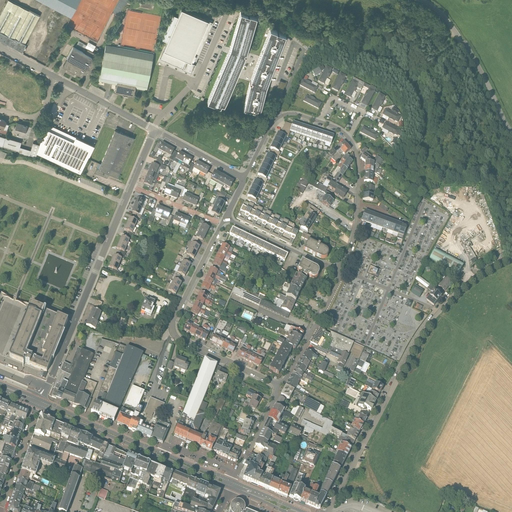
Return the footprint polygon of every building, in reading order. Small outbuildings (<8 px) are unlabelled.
[(14,38),(25,44),(40,15),(8,0),(0,15),(0,31),(3,33),(14,39),(14,38)] [(38,0),(71,18),(75,11),(80,0),(38,0)] [(121,0),(115,13),(118,15),(124,5),(125,6),(127,2),(129,4),(131,0),(121,0)] [(181,7),(160,58),(192,72),(196,61),(213,21),(181,7)] [(228,51),(207,102),(220,108),(221,104),(224,105),(226,99),(244,57),(245,54),(246,52),(256,16),(240,11),(240,13),(230,48),(228,51)] [(286,34),(270,28),(252,71),(245,103),(243,108),(256,111),(257,109),(261,110),(266,85),(267,80),(286,34)] [(0,39),(11,45),(14,38),(14,39),(3,33),(0,39)] [(25,44),(14,38),(11,45),(22,51),(21,51),(22,51),(25,44)] [(83,50),(86,45),(79,41),(76,46),(83,50)] [(88,42),(88,43),(85,47),(92,51),(95,46),(88,42)] [(105,45),(98,81),(112,83),(111,89),(123,95),(133,97),(135,88),(146,90),(147,85),(152,59),(153,55),(105,45)] [(67,59),(85,69),(86,69),(86,68),(89,69),(90,70),(95,61),(98,55),(87,50),(85,54),(73,47),(66,58),(67,59)] [(81,76),(85,69),(67,59),(63,66),(73,71),(72,72),(75,73),(75,72),(81,76)] [(321,74),(320,72),(324,70),(322,66),(318,68),(312,72),(315,77),(321,74)] [(332,69),(326,66),(318,81),(324,84),(332,69)] [(345,76),(340,73),(332,89),(338,92),(345,76)] [(363,87),(364,84),(353,79),(352,80),(345,95),(350,98),(355,88),(361,91),(363,87)] [(317,88),(302,80),(299,85),(314,93),(317,88)] [(278,90),(280,90),(284,92),(287,83),(282,81),(278,90)] [(367,106),(374,91),(369,88),(368,89),(361,104),(367,106)] [(379,94),(371,109),(377,112),(385,97),(379,94)] [(321,104),(306,96),(303,101),(318,109),(321,104)] [(400,117),(385,109),(382,115),(397,122),(400,117)] [(0,117),(0,132),(6,134),(8,125),(4,124),(5,121),(2,120),(2,119),(0,117)] [(27,126),(17,123),(14,132),(24,135),(27,126)] [(46,123),(37,154),(80,174),(94,145),(91,143),(75,136),(75,137),(53,126),(46,123)] [(400,131),(385,123),(382,128),(397,136),(400,131)] [(298,124),(295,133),(300,135),(303,126),(298,124)] [(303,126),(300,135),(305,136),(308,127),(303,126)] [(308,127),(305,136),(310,138),(313,129),(308,127)] [(378,135),(363,127),(360,133),(375,140),(378,135)] [(313,129),(310,138),(315,140),(318,131),(313,129)] [(96,168),(94,173),(106,178),(106,177),(108,173),(118,177),(134,138),(132,138),(115,131),(101,164),(99,169),(96,168)] [(318,131),(315,140),(320,141),(323,133),(318,131)] [(278,133),(275,138),(283,142),(286,137),(280,134),(278,133)] [(323,133),(320,141),(326,143),(328,134),(323,133)] [(328,134),(326,143),(331,145),(334,136),(328,134)] [(21,142),(5,137),(2,147),(18,151),(21,142)] [(275,138),(273,143),(281,147),(283,142),(275,138)] [(334,156),(337,153),(346,145),(344,141),(337,147),(334,149),(333,148),(328,153),(333,157),(334,156)] [(39,145),(33,143),(29,154),(36,156),(39,145)] [(273,143),(270,149),(272,150),(271,153),(279,156),(280,153),(278,152),(281,147),(273,143)] [(164,153),(168,147),(161,144),(158,150),(164,153)] [(344,155),(350,149),(346,145),(337,153),(334,156),(333,157),(331,159),(335,162),(340,156),(343,153),(344,155)] [(174,150),(168,147),(164,153),(170,156),(169,159),(172,161),(176,153),(173,151),(174,150)] [(365,148),(361,153),(363,155),(360,158),(365,162),(374,163),(374,162),(373,162),(371,160),(368,158),(370,156),(365,152),(367,150),(365,148)] [(178,164),(181,165),(182,163),(185,156),(179,153),(179,154),(176,153),(172,161),(178,164)] [(267,154),(265,159),(273,163),(276,158),(277,159),(279,156),(271,153),(270,155),(267,154)] [(334,180),(338,174),(343,167),(349,158),(346,155),(345,157),(344,157),(339,163),(339,164),(337,167),(331,175),(330,174),(328,177),(334,180)] [(185,156),(182,163),(184,164),(183,167),(189,170),(192,165),(190,163),(192,160),(185,156)] [(349,158),(343,167),(347,170),(352,162),(353,160),(352,159),(353,158),(350,156),(349,158)] [(379,166),(380,166),(383,161),(377,157),(373,162),(374,162),(379,166)] [(265,159),(262,165),(271,169),(273,163),(265,159)] [(149,171),(158,175),(161,169),(165,170),(165,171),(169,173),(170,172),(168,168),(162,165),(156,163),(154,166),(152,165),(149,171)] [(189,170),(190,170),(188,172),(191,174),(192,171),(194,169),(200,172),(203,166),(197,163),(195,166),(192,165),(189,170)] [(262,165),(260,170),(268,174),(271,169),(262,165)] [(204,178),(207,180),(210,174),(207,173),(209,169),(203,166),(200,172),(206,175),(204,178)] [(338,174),(342,177),(347,170),(343,167),(338,174)] [(378,169),(365,168),(364,172),(373,173),(373,174),(376,174),(381,178),(382,177),(380,175),(381,170),(378,169)] [(260,170),(257,175),(260,176),(258,179),(266,183),(267,180),(266,179),(268,174),(260,170)] [(153,180),(156,174),(149,171),(146,177),(153,180)] [(210,180),(216,184),(221,175),(214,172),(213,175),(210,174),(207,180),(205,184),(208,185),(210,180)] [(373,173),(364,172),(364,182),(372,182),(372,178),(373,174),(373,173)] [(420,177),(424,181),(424,182),(427,179),(427,180),(430,176),(426,172),(423,175),(422,175),(420,177)] [(342,177),(338,174),(334,180),(328,177),(326,181),(330,183),(329,186),(332,183),(335,185),(337,183),(342,177)] [(222,187),(224,185),(227,179),(221,175),(216,184),(222,187)] [(322,199),(323,200),(322,202),(329,207),(333,201),(328,198),(331,194),(326,191),(327,188),(317,182),(303,175),(294,189),(302,194),(305,188),(306,188),(307,185),(325,194),(324,196),(322,199)] [(143,187),(148,189),(152,191),(154,185),(155,185),(156,181),(153,180),(146,177),(144,184),(143,187)] [(167,178),(167,179),(165,184),(163,189),(165,190),(164,194),(170,196),(173,190),(167,187),(170,180),(167,178)] [(233,182),(227,179),(224,185),(230,188),(233,182)] [(255,181),(252,186),(260,190),(263,185),(264,186),(266,183),(258,179),(257,182),(255,181)] [(334,194),(342,199),(346,192),(335,185),(332,183),(329,186),(331,187),(330,188),(336,191),(334,194)] [(252,186),(250,191),(258,195),(260,190),(252,186)] [(173,190),(170,197),(177,199),(178,196),(181,197),(183,191),(181,190),(174,187),(173,190)] [(192,198),(185,195),(187,191),(184,190),(184,191),(183,191),(181,197),(184,198),(183,201),(189,204),(192,198)] [(250,191),(247,196),(250,197),(248,200),(256,204),(257,201),(256,200),(258,195),(250,191)] [(367,195),(363,194),(363,200),(373,201),(373,195),(373,191),(367,191),(367,195)] [(192,198),(189,204),(196,207),(196,205),(199,206),(204,194),(201,193),(198,200),(192,198)] [(216,196),(212,205),(221,210),(224,203),(222,202),(224,200),(216,196)] [(147,203),(148,200),(142,198),(141,200),(138,199),(135,205),(141,208),(144,210),(147,203)] [(243,206),(240,211),(246,214),(243,219),(242,221),(245,223),(246,221),(249,215),(252,210),(254,205),(249,203),(247,208),(243,206)] [(134,216),(135,216),(140,219),(141,216),(139,215),(141,208),(135,205),(132,212),(136,213),(134,216)] [(207,214),(213,217),(214,214),(218,216),(221,210),(212,205),(211,207),(212,208),(210,212),(209,211),(207,214)] [(160,219),(160,218),(164,210),(157,207),(156,210),(153,209),(148,222),(152,223),(155,217),(160,219)] [(252,210),(249,215),(254,218),(252,223),(251,225),(254,227),(255,225),(258,219),(260,214),(263,209),(258,207),(255,212),(252,210)] [(309,209),(304,217),(303,219),(312,225),(313,223),(316,218),(318,214),(310,209),(309,209)] [(160,218),(167,221),(165,224),(168,225),(172,217),(169,215),(170,212),(164,210),(160,218)] [(260,214),(258,219),(263,222),(260,228),(259,230),(263,231),(264,229),(266,223),(269,218),(271,213),(266,211),(264,216),(260,214)] [(365,211),(361,221),(366,222),(370,213),(365,211)] [(375,215),(370,213),(366,222),(372,224),(375,215)] [(180,223),(183,217),(176,214),(175,218),(172,217),(168,225),(171,227),(174,221),(180,223)] [(269,218),(266,223),(272,226),(269,232),(268,234),(271,235),(272,233),(275,228),(277,223),(278,222),(280,218),(275,215),(273,220),(269,218)] [(377,226),(380,217),(375,215),(372,224),(377,226)] [(127,224),(135,227),(137,221),(139,222),(140,219),(135,216),(133,220),(130,218),(127,224)] [(307,232),(312,225),(303,219),(298,216),(296,219),(300,222),(297,225),(307,232)] [(183,217),(180,223),(186,226),(185,229),(188,230),(191,222),(188,221),(189,220),(183,217)] [(386,219),(380,217),(377,226),(382,228),(386,219)] [(277,223),(275,228),(280,230),(278,236),(277,238),(280,239),(281,237),(284,232),(286,227),(288,222),(284,219),(281,224),(278,222),(277,223)] [(391,221),(386,219),(382,228),(388,230),(391,221)] [(197,230),(199,231),(205,235),(209,228),(208,228),(209,225),(201,221),(199,224),(200,224),(197,230)] [(388,230),(393,232),(396,223),(391,221),(388,230)] [(402,225),(396,223),(393,232),(398,234),(402,225)] [(127,235),(132,238),(134,234),(132,234),(135,227),(127,224),(124,230),(128,232),(127,235)] [(407,226),(402,225),(398,234),(403,236),(407,226)] [(286,227),(284,232),(292,236),(289,241),(288,243),(291,245),(298,232),(286,227)] [(232,228),(229,235),(237,238),(240,232),(232,228)] [(193,236),(192,239),(197,242),(199,239),(202,241),(205,235),(199,231),(196,238),(193,236)] [(240,232),(237,238),(245,242),(248,236),(240,232)] [(313,254),(312,256),(313,255),(315,256),(315,257),(315,256),(320,258),(322,259),(324,259),(326,258),(327,257),(328,254),(328,253),(328,251),(327,250),(325,249),(320,246),(320,245),(318,244),(317,245),(309,241),(310,237),(305,234),(303,233),(301,237),(308,241),(303,250),(313,254)] [(126,239),(122,237),(119,243),(127,246),(129,240),(131,241),(132,238),(127,235),(126,239)] [(248,236),(245,242),(253,246),(256,239),(248,236)] [(196,253),(199,247),(196,245),(197,242),(192,239),(190,242),(189,241),(186,247),(189,249),(196,253)] [(256,239),(253,246),(260,250),(264,243),(256,239)] [(127,246),(119,243),(117,249),(121,251),(119,254),(124,256),(126,253),(127,253),(128,249),(126,248),(127,246)] [(264,243),(260,250),(268,253),(271,247),(264,243)] [(222,244),(220,249),(231,255),(232,253),(231,253),(233,249),(222,244)] [(271,247),(268,253),(276,257),(279,251),(271,247)] [(193,259),(196,253),(189,249),(186,255),(184,254),(183,257),(188,260),(190,257),(193,259)] [(225,258),(226,255),(233,259),(234,256),(231,255),(220,249),(218,254),(225,258)] [(463,264),(436,249),(430,259),(459,273),(463,264)] [(279,251),(276,257),(284,261),(287,255),(279,251)] [(118,257),(114,256),(111,262),(119,265),(121,259),(123,260),(124,256),(119,254),(118,257)] [(218,254),(215,259),(231,267),(232,265),(224,261),(223,261),(225,258),(218,254)] [(188,260),(183,257),(181,260),(183,261),(180,267),(187,271),(190,265),(187,263),(188,260)] [(229,270),(231,267),(215,259),(213,264),(223,269),(224,268),(229,270)] [(113,269),(111,273),(117,275),(118,272),(116,271),(119,265),(111,262),(109,268),(113,269)] [(288,269),(287,272),(295,276),(305,281),(308,276),(311,278),(314,278),(315,278),(316,277),(317,277),(318,276),(318,275),(319,274),(319,273),(319,272),(318,271),(318,270),(302,262),(297,271),(301,272),(300,275),(288,269)] [(184,277),(187,271),(180,267),(177,273),(175,272),(174,275),(179,278),(181,275),(184,277)] [(221,276),(221,277),(217,275),(216,275),(218,272),(211,268),(208,273),(224,281),(225,281),(227,278),(221,276)] [(213,281),(215,278),(215,279),(222,283),(224,281),(208,273),(206,278),(213,281)] [(179,278),(174,275),(172,278),(174,279),(171,285),(178,289),(181,283),(178,281),(179,278)] [(289,289),(299,294),(305,281),(295,276),(290,288),(284,286),(289,289)] [(419,276),(416,280),(433,292),(434,291),(439,293),(441,291),(438,289),(437,290),(419,276)] [(446,276),(439,286),(445,291),(453,281),(446,276)] [(203,283),(218,290),(219,288),(214,285),(215,282),(213,281),(206,278),(203,283)] [(203,283),(201,288),(210,292),(211,289),(217,292),(218,290),(203,283)] [(175,295),(178,289),(171,285),(168,291),(166,290),(164,293),(170,296),(172,293),(175,295)] [(416,285),(414,288),(411,292),(419,298),(422,293),(424,291),(416,285)] [(288,293),(286,297),(295,302),(299,294),(289,289),(284,286),(282,290),(288,293)] [(439,294),(435,291),(434,291),(433,292),(432,292),(426,300),(434,306),(441,296),(444,293),(441,291),(439,293),(439,294)] [(200,292),(198,297),(209,303),(212,304),(213,302),(207,299),(206,300),(206,299),(207,296),(200,292)] [(281,295),(278,300),(285,303),(293,307),(295,302),(286,297),(281,295)] [(205,303),(208,305),(209,303),(198,297),(195,302),(202,306),(204,302),(205,302),(205,303)] [(145,312),(145,313),(150,316),(154,308),(152,308),(155,302),(146,298),(141,310),(145,312)] [(293,307),(285,303),(278,300),(276,298),(275,301),(280,303),(284,305),(282,307),(281,307),(280,309),(281,310),(284,311),(287,312),(290,313),(293,307)] [(96,300),(95,303),(94,306),(100,309),(102,303),(96,300)] [(195,302),(193,307),(208,314),(209,312),(202,309),(201,309),(202,306),(195,302)] [(31,307),(10,357),(46,372),(59,341),(68,321),(38,309),(31,306),(30,307),(31,307)] [(208,315),(208,314),(193,307),(191,312),(198,316),(199,312),(200,313),(204,315),(203,315),(207,317),(208,315)] [(89,317),(98,321),(101,312),(93,309),(91,312),(90,314),(90,316),(89,316),(89,317)] [(89,318),(86,325),(96,329),(98,323),(97,322),(98,321),(89,317),(88,318),(89,318)] [(194,324),(189,321),(190,318),(188,317),(187,320),(185,323),(187,323),(184,330),(189,333),(192,326),(194,324)] [(277,334),(279,329),(286,333),(300,339),(301,339),(303,333),(299,331),(291,328),(290,329),(268,319),(264,328),(277,334)] [(198,329),(192,326),(189,333),(195,335),(198,329)] [(195,335),(200,338),(203,331),(198,329),(195,335)] [(325,332),(318,329),(315,335),(314,337),(311,343),(310,343),(310,344),(315,346),(317,347),(318,345),(328,349),(330,346),(348,354),(348,355),(354,343),(331,332),(329,335),(325,332)] [(203,331),(200,338),(205,341),(209,334),(203,331)] [(214,335),(212,341),(211,342),(217,345),(222,334),(223,333),(221,332),(219,334),(216,333),(214,335)] [(286,333),(285,336),(289,337),(288,340),(297,345),(300,339),(286,333)] [(225,341),(227,337),(222,334),(217,345),(222,348),(225,341)] [(222,348),(227,350),(233,338),(231,337),(228,342),(225,341),(222,348)] [(292,349),(294,351),(297,345),(288,340),(287,340),(286,341),(283,340),(284,339),(280,337),(277,343),(283,345),(292,349)] [(235,339),(233,338),(227,350),(233,353),(237,343),(234,342),(235,339)] [(289,354),(292,349),(283,345),(281,349),(289,354)] [(348,354),(330,346),(328,349),(318,345),(317,347),(328,352),(330,353),(329,355),(338,359),(337,362),(339,363),(338,366),(342,369),(344,365),(349,355),(348,355),(348,354)] [(98,415),(114,422),(143,353),(126,346),(122,355),(116,352),(110,367),(117,370),(98,415)] [(317,347),(315,346),(313,349),(313,348),(313,349),(326,355),(328,352),(317,347)] [(252,355),(248,361),(254,364),(261,349),(259,348),(256,353),(253,352),(252,355)] [(64,363),(53,388),(55,389),(53,393),(53,392),(52,395),(52,396),(56,398),(59,400),(59,399),(61,400),(82,350),(77,349),(70,366),(64,363)] [(241,349),(237,356),(243,359),(246,352),(241,349)] [(261,349),(254,364),(259,367),(265,354),(264,353),(265,351),(261,349)] [(287,358),(289,354),(281,349),(278,353),(287,358)] [(306,351),(301,359),(313,365),(317,358),(316,357),(317,354),(308,349),(307,352),(306,351)] [(69,403),(73,405),(82,383),(84,378),(94,355),(82,350),(61,400),(65,401),(65,400),(69,402),(69,403)] [(246,352),(243,359),(248,361),(252,355),(246,352)] [(287,358),(278,353),(276,357),(285,362),(287,358)] [(361,371),(364,363),(365,364),(368,356),(363,354),(359,361),(360,361),(356,368),(356,369),(361,371)] [(186,360),(177,357),(174,365),(181,368),(181,369),(186,371),(188,365),(185,364),(186,360)] [(283,366),(285,362),(276,357),(274,361),(283,366)] [(204,358),(183,412),(178,423),(174,436),(175,436),(177,437),(178,438),(178,437),(182,439),(186,441),(191,429),(194,422),(194,420),(214,372),(216,366),(217,365),(209,361),(209,360),(204,358)] [(301,359),(298,365),(306,369),(308,366),(311,368),(313,365),(301,359)] [(322,363),(321,366),(319,369),(318,372),(323,374),(333,379),(334,376),(324,371),(327,365),(328,362),(323,360),(322,363)] [(274,361),(272,366),(280,370),(283,366),(274,361)] [(305,372),(306,369),(298,365),(295,370),(313,379),(314,377),(305,372)] [(222,370),(222,368),(216,366),(214,372),(217,374),(220,375),(222,370)] [(278,374),(280,370),(272,366),(269,370),(272,372),(278,374)] [(96,414),(98,415),(117,370),(110,367),(102,386),(91,412),(93,413),(93,414),(96,415),(96,414)] [(220,375),(217,374),(215,378),(219,380),(220,382),(222,381),(225,382),(227,378),(226,377),(228,373),(222,370),(220,375)] [(295,370),(292,376),(304,382),(307,384),(309,381),(311,382),(313,379),(295,370)] [(292,376),(289,381),(300,388),(301,388),(302,385),(305,387),(307,384),(304,382),(292,376)] [(84,378),(82,383),(86,385),(81,396),(88,398),(88,399),(90,400),(91,398),(97,384),(84,378)] [(286,387),(307,399),(309,396),(299,391),(300,388),(289,381),(286,387)] [(364,386),(379,394),(383,387),(375,383),(373,387),(372,386),(372,385),(366,382),(364,386)] [(84,409),(86,410),(87,410),(90,400),(88,399),(88,398),(81,396),(86,385),(82,383),(73,405),(83,409),(84,409)] [(132,386),(124,404),(133,408),(137,409),(137,408),(144,391),(132,386)] [(319,415),(320,415),(324,407),(320,405),(307,399),(286,387),(281,395),(289,400),(291,396),(297,399),(295,401),(310,410),(309,410),(315,413),(319,415)] [(251,401),(258,404),(261,399),(254,395),(255,394),(251,391),(250,393),(248,392),(247,395),(253,398),(251,401)] [(375,401),(378,396),(370,392),(367,397),(375,401)] [(364,408),(371,411),(375,401),(367,397),(361,394),(359,397),(359,398),(360,399),(357,403),(359,404),(358,407),(363,410),(364,408)] [(284,400),(280,397),(275,406),(285,412),(287,408),(281,406),(284,400)] [(150,398),(143,414),(135,433),(136,433),(150,439),(158,420),(165,404),(150,398)] [(199,446),(206,449),(216,424),(213,423),(214,420),(219,409),(221,410),(224,402),(219,399),(210,420),(198,446),(199,446)] [(248,406),(255,410),(258,404),(251,401),(250,404),(245,402),(243,407),(247,409),(248,406)] [(340,406),(344,408),(347,409),(349,404),(342,401),(340,406)] [(186,441),(192,444),(196,435),(205,414),(204,413),(207,404),(202,402),(201,405),(194,422),(191,429),(186,441)] [(5,403),(0,415),(2,417),(3,416),(5,417),(9,404),(5,403)] [(9,404),(5,417),(4,420),(13,423),(19,408),(15,407),(9,404)] [(275,406),(272,413),(281,418),(280,418),(287,421),(288,421),(291,423),(291,422),(292,421),(299,408),(295,405),(290,414),(285,412),(275,406)] [(19,408),(13,423),(23,426),(28,412),(19,408)] [(134,417),(128,429),(128,430),(135,433),(143,414),(140,413),(142,409),(137,408),(137,409),(134,417)] [(295,422),(296,423),(298,419),(299,419),(304,411),(303,410),(299,408),(292,421),(291,422),(294,424),(295,422)] [(120,426),(125,413),(121,411),(116,424),(116,425),(116,424),(120,426)] [(243,425),(251,428),(252,425),(254,421),(253,421),(253,420),(247,417),(248,415),(242,412),(237,422),(243,425)] [(124,427),(128,429),(134,417),(125,413),(120,426),(121,426),(121,427),(124,428),(124,427)] [(274,429),(278,431),(285,435),(289,427),(285,425),(284,427),(278,424),(279,422),(278,422),(280,418),(281,418),(272,413),(268,420),(272,422),(277,425),(274,429)] [(351,420),(354,422),(354,421),(363,426),(366,419),(357,415),(355,419),(352,417),(351,420)] [(49,437),(55,423),(42,418),(39,419),(40,419),(35,432),(49,437)] [(192,444),(198,446),(210,420),(206,418),(199,436),(196,435),(192,444)] [(23,426),(13,423),(4,420),(1,426),(8,428),(12,430),(12,429),(21,432),(23,426)] [(158,420),(150,439),(162,444),(170,426),(158,421),(158,420)] [(272,422),(268,420),(267,421),(263,430),(274,435),(275,436),(278,431),(274,429),(274,430),(270,428),(272,422)] [(354,421),(354,422),(352,426),(346,423),(344,426),(350,429),(358,434),(363,426),(354,421)] [(64,427),(62,426),(60,426),(57,424),(55,423),(49,437),(48,440),(58,443),(64,427)] [(327,436),(329,433),(328,433),(330,428),(333,423),(324,424),(322,429),(320,433),(327,436)] [(211,451),(213,452),(223,428),(224,427),(216,424),(206,449),(211,451)] [(240,433),(247,435),(247,434),(249,434),(250,431),(250,430),(251,428),(243,425),(242,429),(240,428),(238,431),(240,432),(240,433)] [(299,438),(302,431),(295,428),(295,427),(293,426),(290,430),(289,433),(299,438)] [(72,430),(64,427),(58,443),(55,452),(62,455),(63,453),(72,430)] [(220,455),(226,439),(224,438),(226,433),(227,433),(227,431),(228,431),(223,428),(213,452),(220,455)] [(328,433),(329,433),(338,439),(339,438),(338,442),(341,443),(351,448),(354,441),(346,437),(342,434),(330,428),(328,433)] [(8,435),(10,436),(9,438),(18,441),(21,433),(21,432),(12,429),(12,430),(11,433),(9,432),(8,435)] [(342,434),(346,437),(354,441),(358,434),(350,429),(347,434),(343,432),(342,434)] [(80,434),(77,433),(72,430),(63,453),(69,455),(83,460),(89,462),(93,454),(88,452),(89,451),(88,450),(84,449),(82,448),(82,446),(80,445),(81,444),(77,442),(80,434)] [(272,445),(278,448),(268,443),(271,436),(275,438),(273,441),(280,444),(282,440),(275,436),(274,435),(263,430),(260,435),(258,438),(268,443),(272,445)] [(48,440),(49,437),(35,432),(30,447),(53,457),(55,452),(58,443),(48,440)] [(84,449),(89,437),(84,435),(81,444),(80,445),(82,446),(82,448),(84,449)] [(4,437),(2,443),(2,444),(16,448),(18,442),(18,441),(9,438),(4,437)] [(84,449),(88,450),(92,439),(89,437),(84,449)] [(273,457),(273,456),(278,448),(272,445),(268,443),(258,438),(253,448),(253,449),(258,451),(258,450),(262,452),(263,452),(266,454),(273,457)] [(93,454),(98,441),(92,439),(88,450),(89,451),(88,452),(93,454)] [(234,440),(231,439),(230,441),(226,439),(220,455),(227,458),(232,444),(234,440)] [(94,464),(103,444),(98,441),(93,454),(89,462),(94,464)] [(2,443),(0,442),(0,461),(1,462),(2,458),(11,461),(16,448),(2,444),(2,443)] [(235,445),(234,448),(237,450),(236,452),(239,454),(243,444),(242,443),(240,448),(235,445)] [(341,443),(337,452),(346,457),(351,448),(341,443)] [(79,469),(79,470),(82,471),(83,471),(94,475),(98,464),(100,465),(104,458),(103,457),(102,459),(100,458),(106,445),(103,444),(94,464),(89,462),(83,460),(79,469)] [(234,448),(235,445),(232,444),(227,458),(230,459),(231,460),(232,460),(233,460),(236,462),(239,454),(236,452),(237,450),(234,448)] [(112,448),(108,446),(103,457),(104,458),(100,465),(98,464),(94,475),(104,479),(118,483),(119,481),(122,474),(121,473),(122,469),(128,455),(123,453),(123,454),(121,453),(120,453),(120,452),(118,451),(116,450),(112,448)] [(253,449),(251,453),(260,457),(263,458),(266,454),(263,452),(262,452),(258,450),(258,451),(253,449)] [(340,469),(346,457),(337,452),(330,449),(329,451),(336,455),(332,465),(340,469)] [(28,451),(26,459),(40,463),(51,467),(54,460),(52,460),(28,451)] [(52,460),(54,460),(51,467),(52,468),(52,467),(63,471),(69,455),(63,453),(62,455),(55,452),(53,457),(52,460)] [(302,461),(308,464),(311,454),(306,452),(302,461)] [(260,457),(251,453),(248,459),(245,464),(243,469),(239,478),(243,479),(251,483),(263,458),(260,457)] [(263,458),(251,483),(258,486),(262,475),(264,470),(262,469),(264,466),(267,460),(267,459),(271,461),(273,457),(266,454),(263,458)] [(311,454),(308,464),(313,466),(317,456),(311,454)] [(128,455),(122,469),(121,473),(122,474),(119,481),(127,484),(137,459),(129,456),(128,455)] [(262,475),(258,486),(263,488),(270,471),(277,458),(273,456),(273,457),(271,461),(272,462),(271,464),(270,464),(268,470),(267,469),(264,476),(262,476),(262,475)] [(8,469),(11,461),(2,458),(1,462),(0,461),(0,466),(8,469)] [(40,463),(26,459),(24,465),(22,471),(35,476),(40,463)] [(139,491),(140,488),(141,487),(149,464),(141,461),(137,459),(127,484),(126,486),(139,491)] [(150,488),(153,481),(159,468),(159,469),(159,468),(149,464),(141,487),(140,488),(144,490),(146,486),(150,488)] [(331,466),(324,483),(331,486),(340,469),(332,465),(332,466),(331,466)] [(5,478),(8,469),(0,466),(0,475),(5,478)] [(287,498),(288,496),(290,491),(291,488),(290,488),(292,484),(296,476),(295,476),(299,467),(296,466),(295,469),(289,467),(284,478),(278,494),(287,498)] [(79,469),(74,467),(61,503),(59,509),(57,511),(66,511),(82,471),(79,470),(79,469)] [(160,484),(161,482),(165,471),(159,469),(159,468),(153,481),(160,484)] [(35,476),(22,471),(18,480),(27,482),(28,479),(40,484),(42,479),(35,476)] [(160,493),(161,493),(158,498),(162,499),(173,474),(170,473),(165,471),(161,482),(164,483),(160,493)] [(270,471),(263,488),(269,490),(273,480),(271,479),(274,472),(270,471)] [(162,499),(166,500),(179,505),(184,493),(189,479),(176,473),(175,473),(174,472),(173,474),(162,499)] [(179,505),(189,509),(192,500),(194,497),(199,483),(198,483),(199,480),(191,477),(190,479),(189,479),(184,493),(179,505)] [(278,482),(277,482),(273,492),(274,492),(274,493),(278,494),(284,478),(281,477),(278,482)] [(294,486),(289,497),(293,499),(294,499),(299,487),(301,481),(299,480),(297,479),(294,486)] [(27,482),(18,480),(16,486),(16,487),(31,492),(33,493),(37,494),(39,487),(29,483),(28,485),(26,484),(27,482)] [(273,480),(269,490),(273,492),(277,482),(273,480)] [(193,510),(197,502),(195,501),(196,499),(197,500),(199,496),(200,496),(200,495),(203,497),(208,487),(200,483),(199,483),(194,497),(192,500),(189,509),(193,510)] [(304,491),(306,487),(301,485),(300,487),(299,487),(294,499),(298,501),(300,502),(304,491)] [(300,502),(307,505),(308,502),(315,487),(311,485),(308,493),(304,491),(300,502)] [(329,488),(323,486),(318,497),(324,500),(329,488)] [(33,493),(31,492),(16,487),(13,494),(22,497),(24,493),(27,494),(27,493),(32,495),(33,493)] [(197,502),(205,506),(208,499),(216,502),(219,493),(220,492),(220,491),(219,491),(208,487),(203,497),(200,495),(200,496),(199,496),(197,500),(196,499),(195,501),(197,502)] [(319,509),(324,500),(318,497),(315,496),(318,489),(315,487),(308,502),(307,505),(314,508),(318,509),(319,509)] [(97,498),(105,500),(108,492),(100,489),(97,498)] [(13,494),(10,503),(24,508),(25,507),(21,506),(22,505),(19,504),(21,500),(24,501),(25,498),(22,497),(13,494)] [(208,499),(205,506),(207,506),(207,507),(212,509),(216,502),(208,499)] [(54,511),(58,502),(54,500),(52,505),(51,509),(49,511),(54,511)] [(198,511),(193,510),(189,509),(179,505),(166,500),(164,506),(171,509),(171,510),(178,511),(198,511)] [(249,511),(246,510),(244,511),(243,511),(244,511),(244,510),(245,510),(245,509),(245,508),(245,507),(245,506),(244,505),(244,504),(243,503),(242,502),(241,501),(240,501),(239,501),(238,501),(237,501),(236,501),(235,501),(234,501),(233,502),(232,503),(231,503),(231,504),(230,505),(230,506),(230,507),(230,508),(230,509),(230,510),(230,511),(229,511),(249,511)] [(197,502),(193,510),(198,511),(210,511),(212,510),(212,509),(207,507),(207,506),(205,506),(197,502)] [(8,510),(7,510),(8,511),(22,511),(24,508),(10,503),(8,510)]
